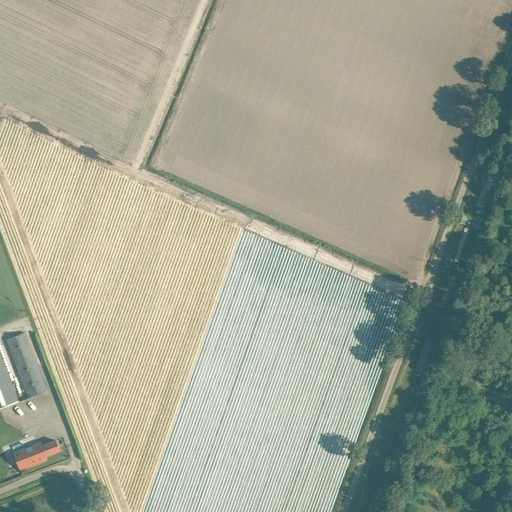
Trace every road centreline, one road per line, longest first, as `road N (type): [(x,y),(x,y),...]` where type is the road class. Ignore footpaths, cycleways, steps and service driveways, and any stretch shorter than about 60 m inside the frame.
road 1 (unclassified): [(343,511),(511,51)]
road 2 (unclassified): [(93,511),(80,479),(65,470),(0,491)]
